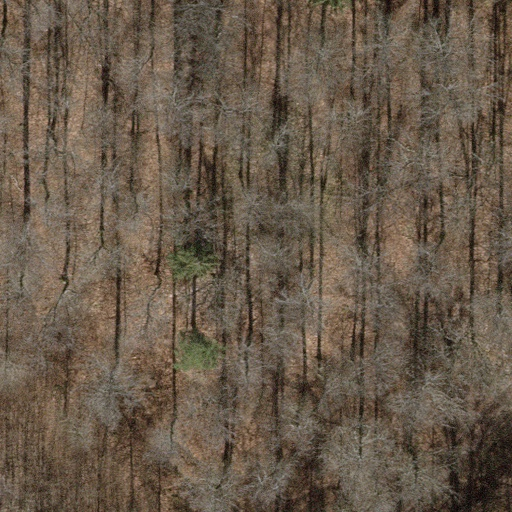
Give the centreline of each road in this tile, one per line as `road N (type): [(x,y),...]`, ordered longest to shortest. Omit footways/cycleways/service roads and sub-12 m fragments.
road 1 (track): [(273,0),(510,407)]
road 2 (track): [(413,511),(511,405)]
